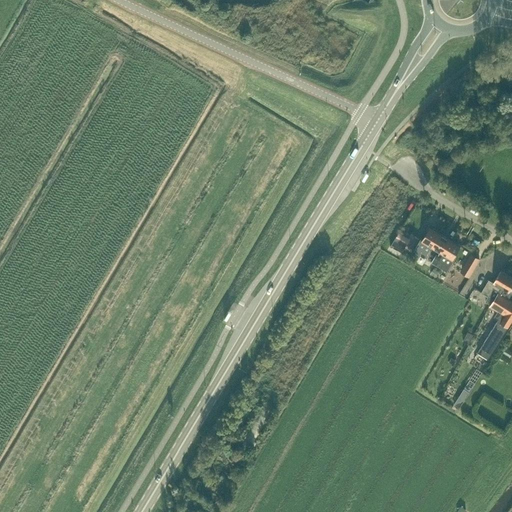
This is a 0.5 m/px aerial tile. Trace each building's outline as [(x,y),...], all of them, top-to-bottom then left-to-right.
[(425,259),(432,247),(431,247),(439,234),(430,228),(422,241),(421,240),(412,256),(418,259),(420,256),(425,259)] [(398,232),(394,239),(406,245),(410,238),(399,232),(398,232)] [(451,241),(440,234),(439,234),(431,247),(432,247),(440,252),(438,256),(436,255),(432,263),(436,265),(451,241)] [(460,246),(451,241),(436,265),(447,272),(454,260),(453,259),(460,246)] [(469,278),(480,261),(473,256),(462,273),(469,278)] [(509,275),(501,271),(493,283),(489,281),(482,293),(488,297),(486,301),(491,305),(492,303),(509,275)] [(507,295),(511,287),(511,277),(509,275),(492,303),(500,308),(495,317),(499,320),(481,350),(491,356),(511,321),(511,301),(508,300),(510,297),(507,295)] [(459,294),(463,287),(453,280),(449,288),(459,294)] [(468,332),(463,342),(469,345),(474,335),(468,332)] [(501,353),(510,358),(511,355),(503,350),(501,353)]
